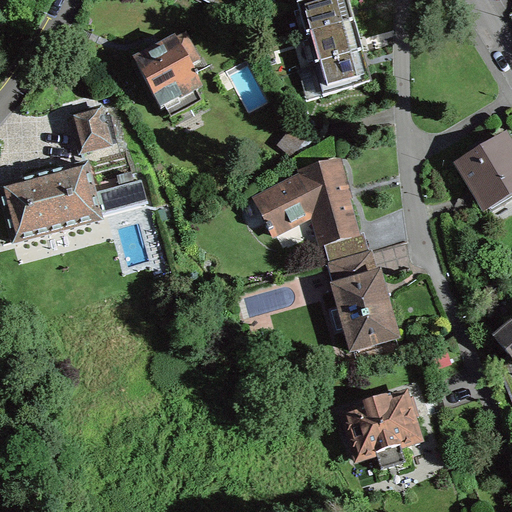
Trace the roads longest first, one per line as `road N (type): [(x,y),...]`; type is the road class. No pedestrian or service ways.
road 1 (residential): [(403,0),(407,159),(434,265),(511,455)]
road 2 (residential): [(0,100),(71,0)]
